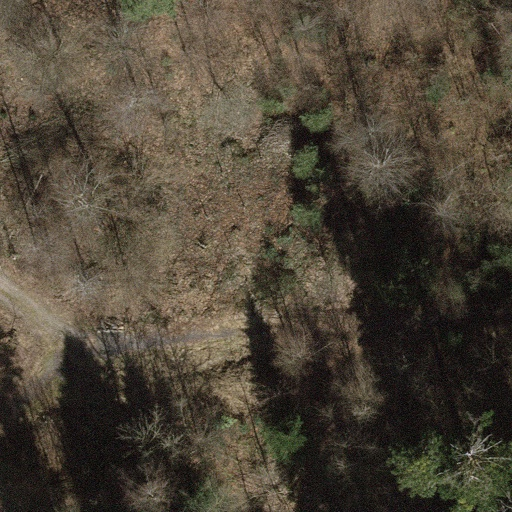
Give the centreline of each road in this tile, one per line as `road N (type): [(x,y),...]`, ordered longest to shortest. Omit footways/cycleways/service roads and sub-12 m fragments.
road 1 (track): [(511,296),(79,352)]
road 2 (track): [(0,281),(79,352),(0,412)]
